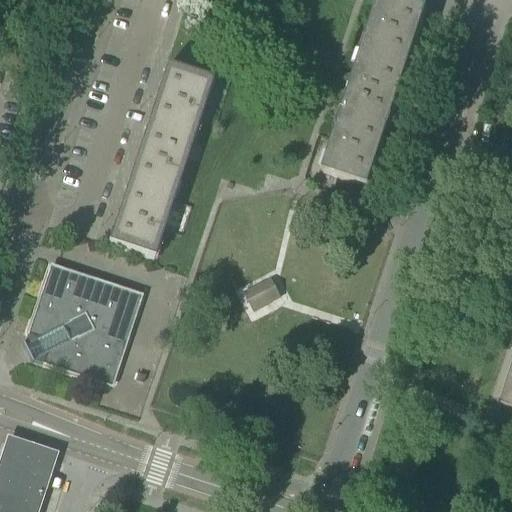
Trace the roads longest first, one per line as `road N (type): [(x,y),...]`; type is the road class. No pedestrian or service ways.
road 1 (residential): [(322,511),(444,143)]
road 2 (unclassified): [(26,209),(94,0)]
road 3 (tertiary): [(288,511),(99,450)]
road 4 (unclassified): [(444,143),(490,0)]
